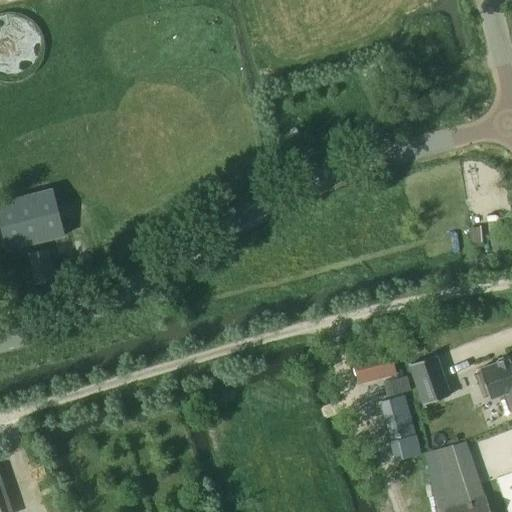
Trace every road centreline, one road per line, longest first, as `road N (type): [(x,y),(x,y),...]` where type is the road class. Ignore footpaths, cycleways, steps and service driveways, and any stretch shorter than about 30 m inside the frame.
road 1 (tertiary): [(0,342),(84,312),(278,197),(363,162),(511,122)]
road 2 (track): [(0,416),(323,322),(511,283)]
